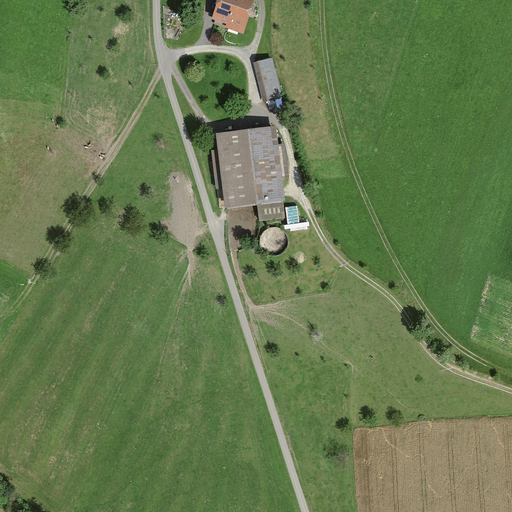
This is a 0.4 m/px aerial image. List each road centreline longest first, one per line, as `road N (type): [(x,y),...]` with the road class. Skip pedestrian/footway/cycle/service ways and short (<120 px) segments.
road 1 (residential): [(303,511),(163,62),(157,0)]
road 2 (track): [(511,394),(449,372),(404,312),(330,245),(281,127),(261,109),(246,53)]
road 3 (track): [(321,0),(333,100),(391,257),(456,344),(511,375)]
road 4 (track): [(163,62),(23,300),(0,318)]
